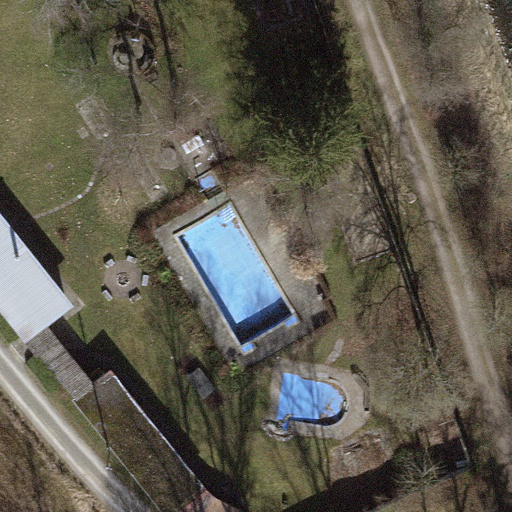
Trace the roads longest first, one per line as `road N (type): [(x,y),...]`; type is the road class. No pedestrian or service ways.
road 1 (track): [(359,0),(511,440)]
road 2 (track): [(0,360),(131,511)]
